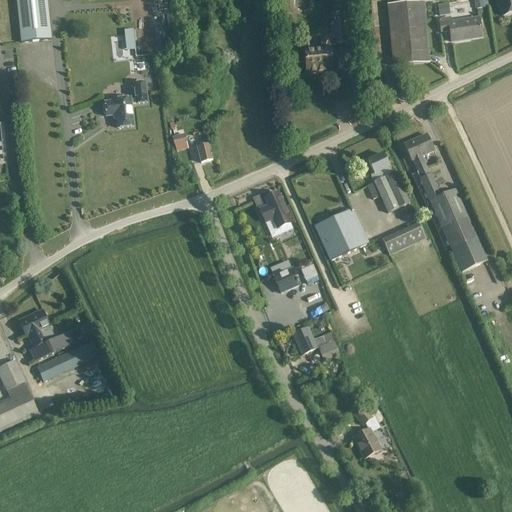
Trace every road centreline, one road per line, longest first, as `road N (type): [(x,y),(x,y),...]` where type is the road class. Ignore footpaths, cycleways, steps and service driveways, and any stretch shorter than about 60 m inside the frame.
road 1 (unclassified): [(360,511),(268,358),(204,198)]
road 2 (unclassified): [(204,198),(511,57)]
road 3 (unclassified): [(0,292),(85,239),(204,198)]
road 4 (unknown): [(434,94),(511,262)]
